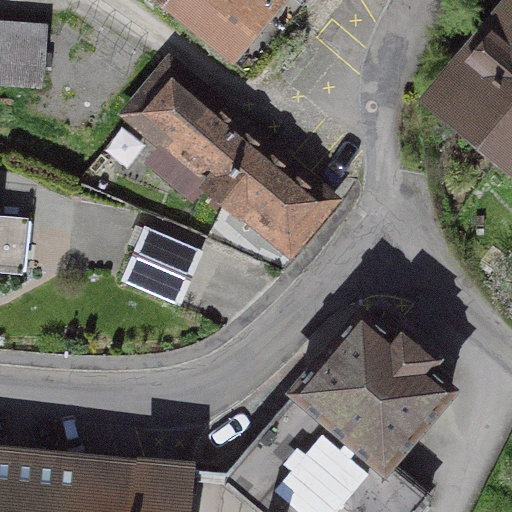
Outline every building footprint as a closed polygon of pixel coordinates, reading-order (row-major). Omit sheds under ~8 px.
[(186,0),(233,39),(263,3),(268,7),(273,0),(186,0)] [(511,14),(443,97),(511,155),(511,14)] [(31,34),(0,33),(0,82),(29,84),(31,34)] [(325,199),(166,66),(129,109),(170,144),(153,165),(188,193),(196,184),(203,189),(205,187),(281,251),(325,199)] [(0,268),(19,270),(27,218),(0,215),(0,268)] [(178,303),(201,251),(145,227),(122,279),(178,303)] [(383,467),(387,462),(449,389),(426,369),(435,358),(401,329),(392,340),(361,314),(295,391),(383,467)] [(383,467),(295,391),(226,472),(139,464),(138,467),(0,453),(0,511),(414,511),(427,497),(387,462),(383,467)]
